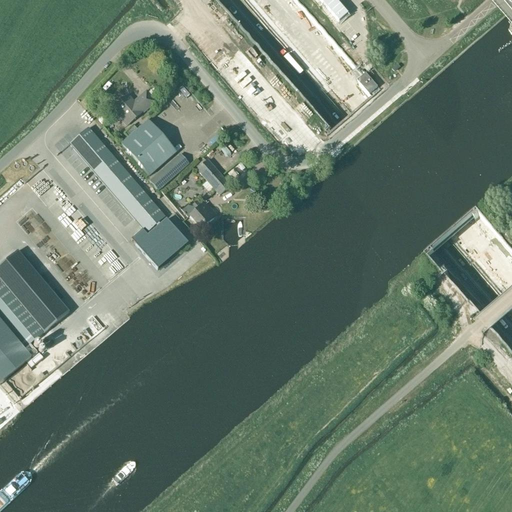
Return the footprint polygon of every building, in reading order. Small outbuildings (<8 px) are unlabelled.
[(357,83),(369,97),(377,89),(366,76),(357,83)] [(135,105),(127,96),(113,108),(117,114),(118,113),(124,120),(122,122),(126,127),(155,102),(147,92),(139,99),(140,100),(135,105)] [(148,121),(137,131),(120,145),(149,177),(176,153),(148,121)] [(69,146),(154,244),(173,229),(88,130),(69,146)] [(149,182),(158,192),(189,165),(179,154),(149,182)] [(196,171),(219,197),(230,187),(207,161),(196,171)] [(52,181),(62,193),(82,176),(72,164),(52,181)] [(187,205),(180,211),(187,219),(189,217),(201,231),(217,217),(209,208),(203,214),(200,209),(201,208),(197,202),(192,206),(187,205)] [(0,279),(2,282),(0,284),(0,355),(15,374),(37,355),(29,346),(70,312),(18,251),(0,266),(0,279)] [(442,263),(432,251),(427,256),(437,268),(442,263)] [(36,368),(33,371),(28,365),(7,382),(20,398),(45,378),(36,368)]
